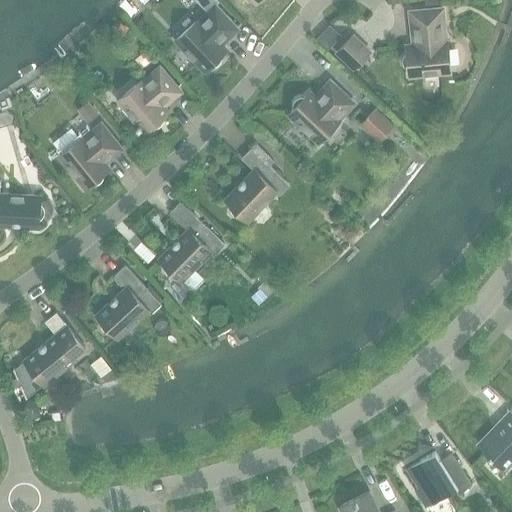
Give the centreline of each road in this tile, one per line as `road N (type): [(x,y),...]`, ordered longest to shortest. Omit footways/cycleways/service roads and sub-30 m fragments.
road 1 (tertiary): [(511,264),(466,324),(391,392),(297,444),(200,482),(20,506)]
road 2 (residential): [(0,300),(118,210),(218,119),(317,0)]
